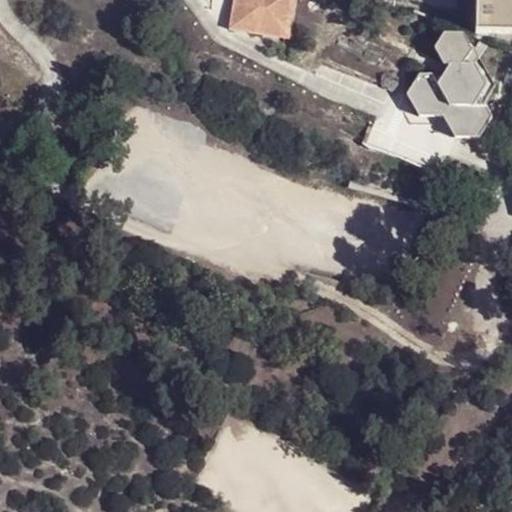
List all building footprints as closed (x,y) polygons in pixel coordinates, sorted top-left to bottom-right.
[(289,39),(294,0),(235,0),(231,30),(289,39)] [(511,0),(477,0),(478,33),(511,32),(511,0)] [(445,61),(457,61),(466,48),(458,30),(439,30),(430,46),(439,61),(445,61)] [(457,61),(469,61),(472,56),(466,48),(457,61)] [(469,102),(475,93),(481,81),(469,61),(457,61),(445,61),(439,71),(433,81),(445,102),(469,102)] [(445,61),(439,61),(434,70),(439,71),(445,61)] [(415,71),(402,92),(415,113),(438,113),(451,133),(474,133),(486,113),(475,93),(469,102),(445,102),(433,81),(439,71),(434,70),(415,71)]
